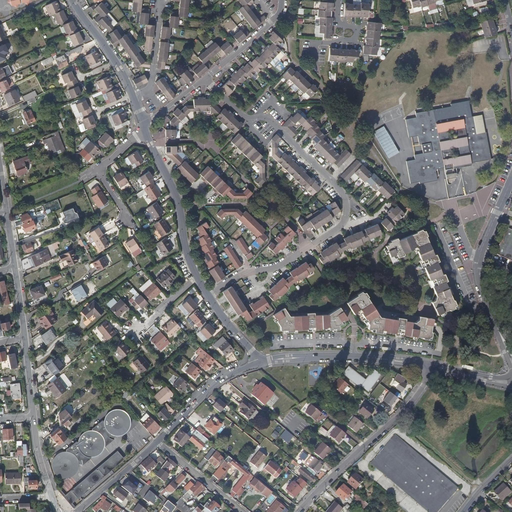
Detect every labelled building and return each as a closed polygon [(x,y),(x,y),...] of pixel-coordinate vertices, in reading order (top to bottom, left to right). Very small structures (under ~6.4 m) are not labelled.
[(188,10),(189,0),(171,0),(172,2),(180,3),(180,9),(188,10)] [(253,14),(249,8),(254,4),(251,0),(242,8),(238,11),(246,20),(253,14)] [(420,7),(418,0),(409,0),(412,9),(417,7),(417,8),(420,7)] [(427,5),(425,0),(418,0),(420,7),(421,8),(428,6),(427,5)] [(62,10),(61,6),(59,7),(56,1),(46,6),(50,16),(53,14),(62,10)] [(140,10),(141,4),(132,3),(131,13),(140,14),(149,15),(149,11),(140,10)] [(333,12),(333,4),(320,3),(320,7),(319,7),(319,11),(331,12),(333,12)] [(104,17),(109,13),(106,9),(102,5),(102,4),(97,8),(94,10),(99,16),(94,21),(96,24),(104,17)] [(352,17),(353,5),(348,5),(349,4),(345,4),(344,15),(344,18),(352,18),(352,17)] [(368,18),(369,5),(364,5),(364,4),(361,4),(361,6),(360,17),(365,17),(368,18)] [(92,12),(94,10),(97,8),(96,5),(90,8),(87,10),(90,14),(92,12)] [(360,17),(361,6),(353,5),(352,17),(360,17)] [(187,19),(188,10),(180,9),(179,14),(170,13),(170,17),(178,18),(187,19)] [(68,20),(66,15),(65,15),(62,10),(53,14),(58,24),(68,20)] [(148,22),(149,15),(140,14),(138,25),(145,26),(154,27),(155,23),(148,22)] [(253,30),(266,19),(265,17),(264,16),(258,20),(253,14),(246,20),(253,30)] [(113,28),(110,24),(104,17),(96,24),(99,27),(100,26),(104,31),(105,30),(106,32),(113,28)] [(177,30),(178,18),(170,17),(169,25),(162,24),(162,28),(170,29),(177,30)] [(331,27),(332,19),(331,19),(320,18),(319,26),(331,27)] [(495,27),(493,19),(481,23),(483,30),(495,27)] [(75,30),(74,25),(72,21),(62,26),(66,34),(68,33),(69,36),(78,32),(77,29),(75,30)] [(380,32),(380,28),(381,28),(381,24),(377,24),(368,23),(367,32),(379,32),(380,32)] [(153,38),(154,27),(145,26),(144,37),(145,37),(153,38)] [(330,40),(331,27),(319,26),(319,34),(323,34),(323,39),(330,40)] [(497,35),(495,27),(483,30),(486,38),(497,35)] [(120,39),(114,30),(113,28),(106,32),(109,35),(107,36),(111,41),(109,42),(111,45),(120,39)] [(169,40),(170,29),(162,28),(160,39),(160,43),(167,44),(168,40),(169,40)] [(246,37),(242,32),(241,31),(233,37),(234,38),(231,41),(236,47),(236,46),(246,37)] [(84,42),(82,37),(81,37),(78,32),(69,36),(74,46),(84,42)] [(283,41),(273,32),(270,35),(272,36),(268,40),(273,44),(277,47),(283,41)] [(378,40),(379,32),(367,32),(366,39),(378,40)] [(132,46),(125,36),(120,39),(111,45),(114,49),(119,45),(124,51),(132,46)] [(377,48),(378,40),(366,39),(365,43),(366,43),(366,47),(377,48)] [(225,56),(236,47),(231,41),(228,44),(227,43),(220,49),(225,56)] [(167,54),(169,44),(167,44),(160,43),(159,50),(159,53),(167,54)] [(225,56),(220,49),(215,44),(206,51),(212,58),(218,53),(222,58),(225,56)] [(277,47),(273,44),(270,47),(268,46),(265,49),(275,58),(281,51),(277,47)] [(81,45),(67,52),(68,56),(83,49),(81,45)] [(139,55),(132,46),(124,51),(131,61),(139,55)] [(376,56),(376,51),(377,51),(377,48),(366,47),(364,47),(363,55),(365,55),(376,56)] [(275,58),(265,49),(263,51),(264,53),(261,56),(270,63),(275,58)] [(337,62),(338,50),(334,50),(330,49),(329,59),(329,61),(337,62)] [(345,63),(346,51),(338,50),(337,62),(345,63)] [(102,60),(100,55),(98,56),(95,51),(85,56),(89,66),(102,60)] [(212,58),(206,51),(198,59),(203,65),(208,70),(211,68),(207,63),(212,58)] [(358,59),(358,56),(359,52),(346,51),(345,63),(353,63),(353,59),(358,59)] [(166,63),(167,54),(159,53),(158,62),(157,66),(165,67),(165,63),(166,63)] [(66,63),(62,55),(58,57),(60,61),(57,63),(59,67),(66,63)] [(144,63),(139,55),(131,61),(133,65),(132,66),(134,70),(138,67),(144,63)] [(52,56),(41,61),(44,66),(54,61),(52,56)] [(270,63),(261,56),(258,59),(257,58),(255,60),(263,69),(264,69),(270,63)] [(263,69),(255,60),(251,64),(250,63),(248,65),(256,73),(258,75),(263,69)] [(208,70),(203,65),(199,68),(197,66),(191,71),(193,73),(196,76),(199,74),(201,76),(208,70)] [(256,73),(248,65),(245,68),(243,67),(240,70),(248,77),(250,79),(256,73)] [(193,79),(190,76),(193,73),(191,71),(188,68),(185,70),(186,71),(180,77),(181,78),(186,84),(193,79)] [(289,80),(295,73),(290,68),(283,76),(288,81),(289,80)] [(248,77),(240,70),(237,73),(236,72),(233,74),(243,84),(248,77)] [(74,79),(73,75),(71,71),(61,75),(65,84),(67,83),(69,86),(78,82),(76,78),(74,79)] [(294,84),(302,76),(297,72),(295,73),(289,80),(294,84)] [(243,84),(233,74),(231,77),(232,78),(229,81),(233,86),(237,89),(243,84)] [(112,86),(109,81),(111,80),(109,76),(96,81),(101,91),(112,86)] [(147,83),(144,76),(139,79),(138,76),(134,78),(136,80),(136,81),(140,87),(147,83)] [(299,89),(306,81),(302,76),(294,84),(299,89)] [(168,87),(162,79),(158,82),(155,84),(161,92),(168,87)] [(229,90),(233,86),(229,81),(221,90),(226,95),(225,96),(228,98),(233,93),(229,90)] [(305,93),(312,86),(306,81),(299,89),(304,94),(305,93)] [(81,94),(79,89),(78,86),(79,85),(78,82),(69,86),(70,89),(68,90),(72,98),(81,94)] [(311,98),(318,90),(313,85),(312,86),(305,93),(311,98)] [(175,92),(173,89),(171,90),(168,87),(161,92),(166,99),(173,94),(175,92)] [(121,98),(118,92),(120,92),(118,88),(106,93),(110,103),(121,98)] [(18,101),(14,91),(4,95),(9,105),(18,101)] [(33,98),(36,96),(34,92),(20,98),(22,103),(25,101),(33,98)] [(169,102),(175,97),(173,94),(166,99),(169,102)] [(89,108),(87,104),(85,100),(76,105),(79,112),(81,112),(83,115),(92,111),(90,109),(90,108),(89,108)] [(203,113),(203,100),(199,100),(199,102),(195,102),(195,108),(195,114),(203,113)] [(211,113),(211,101),(206,102),(206,100),(203,100),(203,113),(211,113)] [(490,157),(486,133),(477,135),(474,117),(472,117),(469,101),(450,105),(450,108),(447,108),(415,114),(416,119),(404,121),(408,139),(416,138),(418,147),(421,146),(436,144),(437,151),(422,154),(413,156),(414,160),(405,162),(410,184),(418,183),(418,185),(437,181),(436,178),(438,177),(438,173),(439,173),(438,170),(440,170),(439,167),(443,166),(444,169),(444,172),(471,167),(471,164),(470,161),(474,161),(474,164),(491,161),(490,157)] [(215,116),(221,110),(218,107),(212,114),(215,116)] [(195,114),(195,108),(187,109),(182,114),(187,119),(192,114),(195,114)] [(217,119),(223,112),(221,110),(215,116),(217,119)] [(223,124),(232,114),(230,112),(229,113),(225,110),(223,112),(217,119),(223,124)] [(95,123),(94,119),(92,116),(93,115),(92,111),(83,115),(84,118),(82,119),(86,127),(95,123)] [(127,121),(124,115),(126,114),(124,111),(112,116),(116,126),(127,121)] [(187,119),(182,114),(179,111),(174,116),(177,119),(182,124),(187,119)] [(36,121),(32,113),(32,112),(25,116),(29,124),(36,121)] [(306,121),(299,115),(298,113),(295,116),(293,118),(292,117),(290,120),(295,125),(298,122),(302,125),(306,121)] [(229,130),(237,121),(234,118),(235,117),(232,114),(223,124),(229,130)] [(315,124),(316,123),(310,117),(306,121),(302,125),(305,129),(304,130),(307,132),(315,124)] [(177,128),(182,124),(177,119),(172,123),(172,132),(178,132),(177,128)] [(234,134),(241,127),(243,125),(242,123),(241,124),(237,121),(229,130),(234,134)] [(320,131),(321,130),(315,124),(307,132),(310,136),(309,137),(312,140),(320,131)] [(387,158),(398,153),(384,126),(373,131),(387,158)] [(323,139),(326,137),(320,131),(312,140),(315,142),(313,144),(316,147),(323,139)] [(114,140),(106,133),(99,141),(106,148),(110,143),(111,144),(114,140)] [(61,149),(56,135),(45,140),(50,154),(51,153),(52,156),(61,153),(60,150),(61,149)] [(238,149),(247,139),(245,136),(243,138),(240,135),(232,143),(238,149)] [(278,145),(282,140),(280,138),(277,135),(272,140),(273,144),(273,149),(278,149),(278,145)] [(244,154),(252,146),(249,143),(250,142),(247,139),(238,149),(244,154)] [(329,145),(323,139),(316,147),(315,148),(318,151),(317,152),(319,155),(329,145)] [(101,151),(91,142),(84,150),(92,158),(97,153),(98,154),(101,151)] [(437,151),(436,144),(421,146),(422,154),(437,151)] [(327,159),(335,150),(329,145),(319,155),(322,157),(323,156),(327,159)] [(250,160),(259,150),(257,148),(255,149),(252,146),(244,154),(250,160)] [(284,157),(279,152),(278,149),(273,149),(273,158),(279,163),(284,157)] [(261,160),(264,157),(261,154),(262,152),(259,150),(250,160),(256,166),(261,160)] [(339,158),(341,156),(335,150),(327,159),(330,162),(329,164),(331,166),(334,163),(337,160),(339,158)] [(142,159),(137,152),(128,158),(133,165),(142,159)] [(284,168),(293,159),(290,156),(289,157),(286,154),(284,157),(279,163),(284,168)] [(347,160),(344,157),(342,155),(341,156),(339,158),(345,163),(347,160)] [(27,169),(25,163),(26,163),(31,161),(29,156),(15,162),(20,175),(28,172),(27,169)] [(345,163),(339,158),(337,160),(342,166),(345,163)] [(290,174),(298,165),(295,162),(296,161),(293,159),(284,168),(290,174)] [(266,175),(266,165),(261,160),(256,166),(260,170),(261,175),(266,175)] [(342,166),(337,160),(334,163),(339,168),(342,166)] [(20,175),(15,162),(11,163),(16,177),(20,175)] [(183,175),(190,168),(185,163),(180,169),(178,171),(183,175)] [(296,179),(305,170),(303,167),(301,169),(298,165),(290,174),(296,179)] [(360,178),(368,170),(364,166),(363,165),(361,168),(358,170),(356,173),(360,178)] [(195,172),(190,168),(183,175),(188,180),(195,172)] [(206,183),(215,173),(209,168),(202,176),(205,179),(203,180),(206,183)] [(302,185),(310,177),(307,174),(308,172),(305,170),(296,179),(302,185)] [(367,181),(373,175),(368,170),(360,178),(365,183),(367,181)] [(128,180),(122,172),(114,177),(120,187),(129,182),(128,180)] [(153,178),(150,172),(140,178),(144,184),(146,183),(148,188),(155,183),(152,179),(153,178)] [(200,177),(195,172),(188,180),(193,185),(200,177)] [(221,179),(215,173),(206,183),(209,185),(210,184),(214,187),(221,179)] [(350,178),(345,173),(342,177),(347,182),(350,178)] [(372,185),(379,178),(374,173),(373,175),(367,181),(372,186),(372,185)] [(455,179),(456,178),(457,177),(457,176),(457,175),(456,175),(455,174),(454,174),(450,175),(445,176),(446,183),(446,184),(447,185),(448,186),(450,185),(450,184),(450,183),(451,182),(453,182),(454,180),(454,179),(455,179)] [(266,182),(266,175),(261,175),(261,178),(260,179),(256,183),(261,188),(266,182)] [(308,191),(317,181),(314,178),(313,180),(310,177),(302,185),(308,191)] [(378,190),(384,183),(379,178),(372,185),(372,186),(377,191),(378,190)] [(218,194),(227,184),(221,179),(214,187),(217,190),(216,191),(218,194)] [(313,196),(321,188),(318,185),(319,184),(317,181),(308,191),(313,196)] [(383,194),(391,186),(386,181),(384,183),(378,190),(383,194)] [(233,189),(230,187),(227,184),(218,194),(220,196),(222,194),(225,197),(228,194),(233,189)] [(389,198),(395,191),(391,186),(383,194),(388,199),(389,198)] [(108,202),(98,187),(91,191),(95,196),(92,198),(99,208),(108,202)] [(161,197),(156,188),(147,193),(147,194),(153,203),(161,197)] [(140,197),(147,193),(144,189),(138,193),(140,197)] [(242,199),(241,194),(238,194),(233,189),(228,194),(233,199),(242,199)] [(250,199),(255,194),(249,189),(245,194),(241,194),(242,199),(250,199)] [(162,215),(159,211),(161,210),(157,203),(147,209),(154,220),(162,215)] [(342,212),(338,206),(336,203),(331,206),(334,210),(330,213),(334,219),(337,217),(336,215),(342,212)] [(406,214),(399,206),(398,206),(395,209),(394,208),(392,210),(400,220),(406,214)] [(79,218),(77,214),(75,213),(73,209),(63,213),(65,219),(64,219),(63,220),(63,221),(63,223),(64,223),(65,224),(66,224),(79,218)] [(334,219),(330,213),(328,210),(322,214),(328,223),(334,219)] [(400,220),(392,210),(389,213),(390,215),(387,218),(388,218),(395,226),(400,220)] [(232,216),(232,211),(223,211),(218,215),(224,220),(228,216),(232,216)] [(245,215),(241,211),(232,211),(232,216),(235,216),(240,220),(245,215)] [(245,225),(253,217),(248,212),(245,215),(240,220),(245,225)] [(36,230),(34,224),(49,218),(47,214),(33,220),(33,221),(23,225),(24,229),(26,234),(36,230)] [(328,223),(322,214),(317,217),(323,226),(328,223)] [(31,220),(29,217),(28,217),(27,215),(21,217),(22,219),(20,220),(22,223),(31,220)] [(250,230),(258,222),(253,217),(245,225),(250,230)] [(323,226),(317,217),(310,221),(315,228),(317,230),(323,226)] [(395,226),(388,218),(383,223),(390,231),(395,226)] [(315,228),(310,221),(307,224),(304,219),(299,223),(305,232),(306,232),(311,229),(312,230),(315,228)] [(170,232),(163,220),(154,225),(162,237),(170,232)] [(255,234),(263,226),(258,222),(250,230),(255,234)] [(207,231),(212,228),(208,223),(199,229),(203,235),(202,236),(203,239),(210,235),(207,231)] [(383,234),(380,225),(374,227),(373,227),(377,236),(383,234)] [(265,234),(268,231),(263,226),(255,234),(260,239),(265,234)] [(299,235),(298,234),(295,231),(291,227),(290,227),(286,231),(289,234),(287,237),(291,242),(292,243),(295,240),(294,239),(298,235),(299,235)] [(377,236),(373,227),(367,230),(368,233),(370,239),(377,236)] [(103,235),(98,228),(89,234),(94,241),(103,235)] [(363,243),(370,239),(368,233),(365,234),(364,232),(359,234),(358,233),(356,235),(353,230),(353,229),(353,228),(351,229),(354,235),(351,237),(351,238),(346,240),(347,242),(343,244),(346,249),(347,250),(353,247),(356,248),(363,244),(363,243)] [(433,249),(428,236),(425,228),(418,231),(418,232),(406,237),(411,250),(415,249),(414,248),(417,247),(417,248),(419,247),(420,250),(419,250),(420,254),(433,249)] [(511,230),(507,228),(497,252),(496,255),(510,261),(511,262),(511,230)] [(26,234),(24,229),(17,232),(17,237),(26,234)] [(262,247),(270,239),(265,234),(260,239),(258,242),(262,247)] [(291,242),(287,237),(283,234),(277,240),(281,244),(287,249),(289,247),(288,245),(291,242)] [(110,246),(103,235),(94,241),(94,242),(101,251),(110,246)] [(139,248),(136,245),(140,242),(136,235),(132,238),(133,239),(130,241),(125,244),(131,253),(139,248)] [(214,242),(210,235),(203,239),(201,241),(203,244),(201,246),(203,249),(212,243),(214,242)] [(411,250),(406,237),(400,240),(398,238),(392,240),(393,242),(389,243),(390,245),(387,247),(391,256),(398,254),(399,257),(406,254),(405,253),(411,250)] [(173,250),(167,240),(166,238),(157,245),(158,247),(164,256),(173,250)] [(58,244),(61,243),(60,241),(53,243),(55,249),(59,248),(58,244)] [(217,249),(212,243),(203,249),(205,252),(204,253),(206,257),(215,250),(217,249)] [(287,249),(281,244),(278,247),(275,243),(270,248),(278,255),(283,250),(284,251),(287,249)] [(341,253),(346,249),(343,244),(340,246),(339,244),(338,244),(334,247),(333,246),(331,247),(327,243),(326,244),(329,249),(327,250),(326,250),(327,252),(323,254),(324,257),(321,259),(325,264),(326,263),(330,260),(333,261),(340,257),(341,253)] [(33,250),(31,244),(25,246),(28,252),(33,250)] [(441,268),(439,262),(440,261),(437,254),(435,255),(433,249),(420,254),(423,260),(424,259),(428,266),(426,267),(429,274),(441,268)] [(48,257),(46,252),(45,250),(34,255),(23,259),(21,260),(23,272),(39,264),(49,260),(48,257)] [(77,260),(72,250),(58,256),(61,262),(66,260),(68,264),(77,260)] [(220,257),(215,250),(206,257),(208,260),(207,261),(209,264),(219,258),(220,257)] [(108,265),(103,256),(92,263),(94,267),(95,266),(97,271),(108,265)] [(223,265),(219,258),(209,264),(211,267),(210,269),(212,272),(221,266),(223,265)] [(312,274),(318,270),(314,264),(311,265),(310,263),(305,267),(304,266),(302,268),(300,269),(297,270),(298,271),(293,274),(295,277),(292,279),(296,284),(301,281),(302,280),(304,281),(305,280),(310,277),(311,276),(312,274)] [(225,272),(223,269),(221,266),(212,272),(216,278),(225,272)] [(449,280),(446,273),(444,274),(441,268),(429,274),(431,280),(433,279),(436,286),(434,287),(437,293),(450,287),(447,281),(449,280)] [(174,282),(173,281),(177,278),(170,270),(167,273),(166,273),(157,281),(164,289),(167,286),(168,287),(170,286),(172,284),(174,282)] [(221,283),(229,278),(227,275),(225,272),(216,278),(219,284),(221,283)] [(52,281),(65,276),(63,273),(51,278),(52,281)] [(291,289),(296,284),(292,279),(289,281),(287,279),(284,283),(282,282),(280,284),(278,286),(276,288),(277,289),(273,293),(275,295),(272,297),(277,302),(282,297),(285,297),(290,292),(291,289)] [(7,298),(3,282),(0,282),(0,287),(2,293),(5,304),(9,303),(7,298)] [(89,295),(82,283),(71,289),(74,294),(75,293),(77,297),(76,297),(78,301),(89,295)] [(154,299),(162,292),(154,284),(143,293),(150,301),(154,298),(154,299)] [(48,297),(42,286),(32,292),(38,303),(48,297)] [(459,307),(456,300),(455,300),(450,287),(437,293),(438,296),(436,301),(433,302),(439,314),(451,309),(452,310),(458,308),(459,307)] [(238,294),(236,290),(234,288),(232,289),(226,294),(230,299),(238,294)] [(378,308),(371,295),(372,294),(371,293),(369,293),(367,293),(366,293),(365,292),(361,294),(362,296),(351,302),(353,306),(358,314),(364,311),(367,315),(378,308)] [(233,305),(242,299),(240,296),(238,294),(230,299),(233,305)] [(147,303),(140,295),(134,301),(141,308),(147,303)] [(197,306),(189,297),(182,305),(187,311),(189,313),(197,306)] [(274,308),(267,297),(263,299),(264,301),(261,303),(267,312),(274,308)] [(246,305),(242,299),(233,305),(237,311),(246,305)] [(118,318),(129,308),(121,300),(110,309),(118,318)] [(103,312),(93,302),(81,313),(87,320),(92,316),(95,320),(103,312)] [(267,312),(261,303),(257,306),(256,304),(253,306),(257,312),(260,317),(266,313),(267,312)] [(250,311),(248,308),(246,305),(237,311),(239,313),(241,317),(244,315),(250,311)] [(345,323),(349,320),(351,319),(346,311),(344,308),(344,307),(332,315),(326,316),(327,330),(331,330),(331,331),(337,330),(341,330),(344,330),(343,325),(346,324),(345,323)] [(392,332),(394,317),(383,315),(378,308),(367,315),(369,320),(368,321),(370,323),(371,322),(373,325),(373,329),(376,330),(376,332),(386,333),(386,331),(389,331),(392,332)] [(58,320),(54,314),(55,313),(52,309),(40,317),(43,322),(44,324),(47,328),(58,320)] [(305,331),(305,317),(294,317),(289,309),(278,317),(279,320),(281,322),(285,328),(285,332),(289,332),(292,332),(292,333),(299,333),(299,331),(302,331),(305,331)] [(206,322),(203,318),(204,317),(197,310),(189,317),(199,328),(206,322)] [(260,317),(257,312),(252,315),(250,311),(244,315),(245,318),(247,317),(251,322),(260,317)] [(327,330),(326,316),(319,316),(319,314),(311,314),(311,316),(305,317),(305,331),(313,330),(317,330),(317,329),(317,328),(321,327),(321,330),(327,330)] [(413,335),(415,320),(409,319),(409,317),(401,316),(400,318),(394,317),(392,332),(399,333),(399,332),(404,332),(404,333),(407,334),(413,335)] [(436,331),(436,323),(437,321),(437,318),(435,317),(429,317),(429,319),(426,319),(426,316),(423,316),(423,317),(423,319),(419,321),(415,320),(413,335),(418,335),(421,336),(427,337),(432,337),(433,337),(434,336),(436,336),(436,331)] [(10,328),(9,322),(8,319),(5,320),(6,323),(1,324),(2,330),(10,328)] [(180,328),(177,324),(172,319),(162,328),(164,330),(169,336),(172,333),(173,334),(180,328)] [(115,333),(108,324),(107,325),(104,322),(96,328),(100,333),(106,340),(115,333)] [(216,331),(208,323),(207,324),(215,332),(216,331)] [(207,339),(215,332),(207,324),(200,331),(207,339)] [(55,338),(50,330),(41,336),(46,344),(55,338)] [(157,349),(167,340),(160,332),(150,341),(157,349)] [(126,349),(124,346),(125,345),(122,342),(121,343),(118,339),(112,346),(122,358),(129,352),(126,349)] [(229,353),(233,348),(226,341),(218,348),(225,356),(229,353)] [(17,367),(14,353),(7,354),(10,368),(17,367)] [(131,361),(140,373),(149,365),(140,354),(131,361)] [(209,365),(214,360),(207,354),(198,363),(205,369),(206,370),(210,366),(209,365)] [(64,367),(55,355),(44,362),(53,375),(64,367)] [(197,373),(200,371),(191,364),(184,372),(192,379),(197,374),(197,373)] [(370,393),(383,376),(375,371),(367,381),(350,368),(344,376),(361,389),(362,387),(370,393)] [(404,383),(407,379),(399,374),(396,378),(398,379),(394,386),(397,388),(397,389),(403,393),(408,386),(404,383)] [(64,385),(58,377),(47,385),(51,389),(49,391),(52,395),(64,385)] [(185,387),(188,384),(180,377),(173,386),(180,393),(183,390),(185,387)] [(347,385),(338,378),(331,387),(339,394),(347,385)] [(21,396),(19,383),(10,384),(11,396),(14,396),(16,398),(18,398),(18,396),(21,396)] [(55,398),(67,389),(64,385),(52,395),(55,398)] [(263,406),(272,395),(260,385),(257,388),(258,389),(257,391),(254,389),(251,392),(253,393),(250,396),(263,406)] [(160,405),(172,394),(164,386),(152,397),(160,405)] [(121,402),(129,394),(126,389),(117,397),(121,402)] [(392,408),(398,399),(392,393),(385,402),(392,408)] [(220,413),(226,405),(219,399),(212,407),(220,413)] [(255,409),(247,402),(246,403),(243,400),(239,404),(242,407),(241,408),(239,412),(247,419),(255,409)] [(320,415),(323,412),(314,404),(312,407),(311,407),(305,414),(314,422),(321,415),(320,415)] [(175,411),(170,405),(167,408),(172,414),(175,411)] [(367,420),(374,412),(366,405),(359,413),(367,420)] [(169,414),(167,411),(163,406),(156,413),(162,420),(169,414)] [(72,416),(66,408),(59,413),(59,415),(60,416),(61,418),(60,419),(63,423),(64,421),(67,419),(72,416)] [(104,444),(103,442),(108,438),(111,439),(114,439),(114,436),(116,436),(119,436),(121,436),(124,434),(126,433),(128,431),(129,429),(130,427),(131,425),(131,423),(131,420),(130,418),(129,416),(128,414),(126,412),(123,411),(121,410),(119,409),(116,409),(112,410),(110,412),(107,414),(105,417),(104,419),(104,421),(102,421),(92,429),(91,431),(88,431),(86,432),(82,433),(80,435),(79,437),(78,439),(77,441),(77,442),(75,442),(64,450),(64,452),(62,452),(59,453),(55,455),(53,457),(51,461),(50,464),(50,468),(51,470),(52,472),(53,474),(55,475),(56,477),(59,478),(62,479),(63,479),(67,479),(69,478),(72,477),(74,475),(75,474),(76,472),(77,470),(77,467),(78,465),(82,465),(82,464),(81,462),(80,460),(84,457),(87,458),(90,458),(93,458),(96,457),(99,455),(100,453),(102,451),(103,448),(104,446),(104,444)] [(161,424),(162,423),(153,412),(150,415),(141,424),(147,431),(148,430),(151,433),(161,424)] [(213,434),(221,424),(217,421),(214,424),(211,421),(210,420),(204,427),(213,434)] [(355,438),(362,430),(354,423),(351,427),(347,431),(355,438)] [(67,437),(59,426),(50,432),(59,444),(67,437)] [(13,438),(13,428),(2,429),(3,439),(13,438)] [(344,440),(347,437),(338,430),(330,439),(339,446),(341,443),(342,444),(345,441),(344,440)] [(182,448),(190,438),(181,431),(173,441),(182,448)] [(208,441),(197,431),(189,441),(200,449),(206,442),(207,443),(209,441),(208,441)] [(285,441),(289,436),(284,431),(280,436),(285,441)] [(452,483),(440,473),(418,455),(395,436),(371,464),(375,468),(405,493),(428,511),(438,511),(439,511),(433,506),(452,483)] [(27,455),(27,444),(26,443),(22,443),(22,444),(22,447),(18,447),(18,453),(20,453),(20,452),(23,452),(23,455),(27,455)] [(329,453),(320,444),(311,454),(318,461),(320,462),(329,453)] [(214,468),(222,458),(220,456),(223,452),(218,448),(215,452),(206,462),(214,468)] [(206,462),(215,452),(211,449),(203,459),(206,462)] [(111,470),(123,459),(117,451),(108,458),(96,468),(103,477),(111,470)] [(302,451),(298,456),(303,461),(307,456),(302,451)] [(263,462),(266,458),(259,452),(250,463),(257,469),(261,464),(262,462),(263,462)] [(140,471),(152,461),(150,458),(149,457),(137,467),(140,471)] [(227,464),(229,463),(238,470),(243,475),(234,486),(231,490),(235,493),(244,482),(245,483),(247,480),(251,475),(248,473),(240,467),(231,459),(228,457),(221,465),(222,467),(226,470),(227,470),(230,466),(228,464),(227,464)] [(167,474),(164,472),(170,464),(174,468),(176,465),(168,458),(160,468),(155,475),(163,482),(166,478),(165,478),(167,474)] [(321,467),(313,460),(306,469),(314,475),(321,467)] [(278,469),(270,461),(262,471),(266,474),(267,472),(272,476),(278,469)] [(314,478),(299,465),(297,467),(298,468),(297,469),(296,470),(310,482),(314,478)] [(74,502),(103,477),(96,468),(84,479),(86,480),(81,485),(79,483),(72,489),(63,497),(64,499),(73,509),(74,507),(72,504),(74,502)] [(218,480),(224,473),(220,470),(218,468),(212,475),(218,480)] [(21,483),(20,472),(4,472),(5,484),(21,483)] [(175,486),(180,481),(181,482),(184,478),(181,474),(175,479),(159,494),(161,495),(165,491),(166,493),(167,492),(168,493),(169,492),(169,493),(171,492),(176,487),(175,486)] [(355,489),(363,480),(356,474),(348,483),(355,489)] [(37,487),(36,480),(33,480),(33,477),(24,477),(24,485),(27,486),(28,488),(37,487)] [(264,487),(258,482),(254,479),(250,484),(260,492),(261,491),(264,494),(263,495),(267,498),(272,492),(265,487),(264,487)] [(182,504),(193,493),(196,496),(204,487),(197,482),(190,491),(189,490),(173,505),(177,509),(181,511),(191,511),(194,509),(190,506),(187,510),(180,504),(181,502),(182,504)] [(300,489),(292,482),(285,489),(294,497),(300,489)] [(439,511),(458,488),(452,483),(433,506),(439,511)] [(510,489),(507,486),(504,483),(503,484),(499,488),(496,491),(494,493),(497,495),(499,498),(501,499),(502,500),(505,498),(508,494),(511,491),(511,490),(510,489)] [(351,492),(343,485),(336,494),(343,501),(346,498),(348,495),(351,492)] [(238,497),(244,490),(241,487),(235,494),(238,497)] [(126,495),(118,488),(115,492),(116,492),(114,495),(121,501),(126,495)] [(142,499),(152,505),(157,497),(147,491),(142,499)] [(104,501),(106,498),(102,495),(99,498),(99,499),(95,505),(91,510),(93,511),(95,511),(100,507),(104,501)] [(365,502),(356,495),(354,497),(356,499),(358,501),(357,502),(362,505),(365,502)] [(206,509),(212,502),(209,499),(202,507),(206,509)] [(194,509),(199,504),(195,500),(190,506),(194,509)] [(279,511),(284,507),(276,500),(266,511),(279,511)] [(107,511),(110,506),(104,501),(100,507),(107,511)] [(165,501),(159,510),(161,511),(170,511),(174,507),(165,501)] [(215,511),(218,509),(214,506),(215,505),(212,502),(206,509),(209,511),(215,511)] [(35,511),(35,508),(28,508),(28,503),(17,503),(18,509),(25,509),(24,511),(35,511)] [(340,511),(343,509),(335,503),(327,511),(340,511)]
